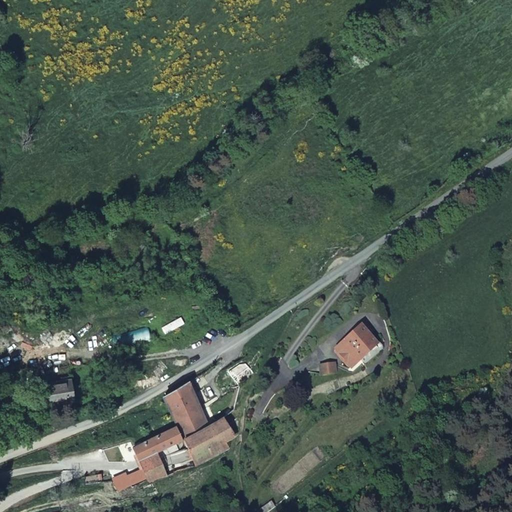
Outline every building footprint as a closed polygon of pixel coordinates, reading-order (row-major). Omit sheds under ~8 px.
[(382,342),(364,323),(347,339),(365,357),(382,342)] [(257,372),(246,353),(241,356),(242,360),(223,370),(233,390),(255,377),(257,372)] [(339,360),(325,363),(327,371),(341,369),(339,360)] [(46,381),(49,402),(77,399),(73,377),(46,381)] [(174,412),(186,439),(212,427),(190,380),(166,395),(174,412)] [(222,417),(228,419),(235,394),(226,392),(222,417)] [(186,439),(197,463),(225,449),(228,444),(227,441),(231,440),(235,433),(228,419),(212,427),(186,439)] [(137,450),(141,458),(153,453),(183,440),(178,428),(175,428),(174,426),(129,447),(132,453),(137,450)] [(153,453),(141,458),(145,469),(158,463),(153,453)]
